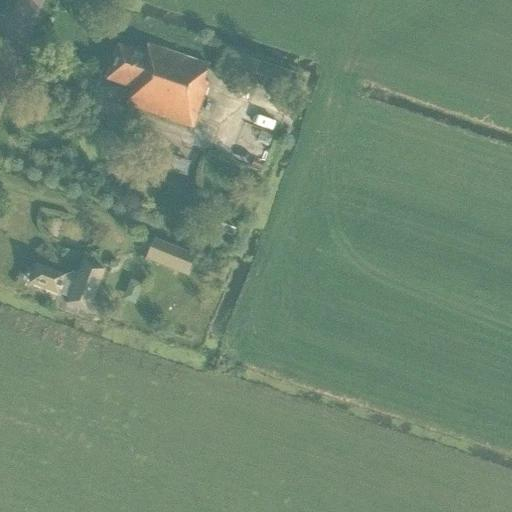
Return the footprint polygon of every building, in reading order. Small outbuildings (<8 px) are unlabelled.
[(144,54),(118,45),(106,80),(132,88),(126,104),(192,126),(206,83),(202,82),(207,65),(147,44),(144,54)] [(296,75),(225,50),(216,75),(288,100),(296,75)] [(238,151),(260,159),(273,127),(252,119),(238,151)] [(145,260),(187,276),(195,254),(153,238),(145,260)] [(64,275),(37,265),(30,283),(57,293),(68,297),(66,303),(88,311),(103,270),(82,262),(78,274),(73,272),(63,276),(64,275)] [(142,285),(132,281),(124,300),(134,304),(142,285)]
